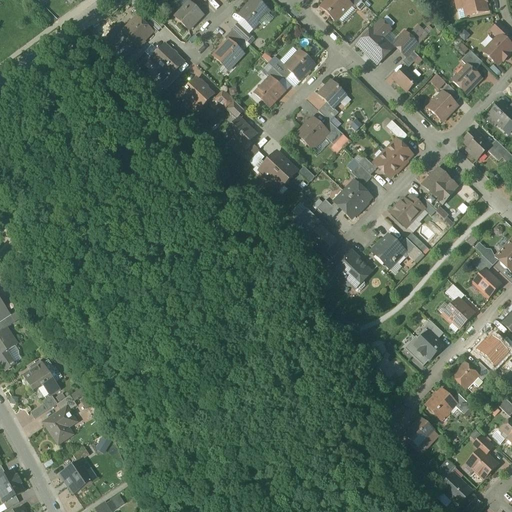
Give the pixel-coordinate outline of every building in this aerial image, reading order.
[(256,0),(240,16),(253,29),(267,14),(260,7),(261,5),(256,0)] [(329,0),(321,8),(336,22),(338,20),(343,25),(356,12),(354,10),(350,7),(351,6),(344,0),(329,0)] [(361,3),(358,0),(344,0),(351,6),(350,7),(354,10),(361,3)] [(451,0),(454,2),(455,1),(457,10),(464,8),(466,17),(488,12),(486,4),(486,3),(485,0),(451,0)] [(84,2),(74,8),(78,15),(88,9),(84,2)] [(191,5),(185,10),(184,9),(175,18),(189,31),(203,16),(191,5)] [(155,19),(142,6),(133,16),(136,19),(137,18),(147,28),(155,19)] [(147,28),(137,18),(136,19),(122,34),(139,51),(145,44),(143,42),(151,33),(153,35),(153,34),(147,28)] [(381,22),(357,46),(378,66),(395,48),(392,46),(384,38),(391,31),(381,22)] [(251,37),(238,25),(233,31),(246,43),(251,37)] [(509,34),(499,25),(492,32),(498,38),(500,36),(504,40),(509,34)] [(417,27),(409,36),(419,46),(428,37),(423,32),(417,27)] [(429,27),(423,32),(428,37),(433,31),(429,27)] [(246,43),(233,31),(225,39),(228,43),(238,52),(238,51),(246,43)] [(409,36),(405,33),(392,46),(395,48),(406,59),(413,52),(419,46),(409,36)] [(498,38),(484,53),(497,66),(502,61),(503,62),(510,56),(508,55),(511,50),(511,48),(504,40),(500,36),(498,38)] [(228,43),(214,58),(228,71),(243,55),(238,51),(238,52),(228,43)] [(461,57),(467,51),(460,44),(454,49),(461,57)] [(172,53),(165,46),(152,60),(152,63),(154,65),(157,65),(170,77),(170,78),(176,72),(184,64),(176,57),(176,56),(173,53),(172,53)] [(406,59),(403,63),(409,69),(419,58),(413,52),(406,59)] [(286,68),(285,69),(292,75),(299,81),(313,66),(300,53),(286,68)] [(482,64),(471,53),(462,62),(468,68),(468,67),(474,73),(482,64)] [(286,68),(279,62),(273,69),(283,79),(286,81),(292,75),(285,69),(286,68)] [(393,67),(396,72),(403,66),(400,62),(393,67)] [(193,64),(187,69),(195,76),(208,90),(213,85),(193,64)] [(468,68),(463,72),(460,72),(457,76),(457,78),(453,83),(466,95),(481,80),(474,73),(468,67),(468,68)] [(283,79),(273,69),(267,76),(270,79),(271,79),(277,85),(283,79)] [(405,69),(394,80),(397,83),(397,85),(399,87),(401,87),(407,93),(418,82),(405,69)] [(176,72),(170,78),(170,77),(160,87),(165,92),(180,76),(176,72)] [(428,83),(437,91),(444,84),(436,75),(428,83)] [(270,79),(262,88),(259,88),(259,91),(257,93),(263,99),(261,101),(269,109),(285,92),(277,85),(271,79),(270,79)] [(196,80),(186,91),(183,91),(180,94),(180,97),(183,100),(186,100),(187,99),(193,104),(193,105),(198,111),(200,111),(213,96),(204,88),(204,86),(202,84),(200,84),(196,80)] [(345,96),(331,83),(319,96),(327,104),(333,109),(345,96)] [(461,99),(448,86),(442,93),(455,105),(461,99)] [(234,103),(223,92),(215,101),(226,111),(234,103)] [(455,105),(442,93),(441,94),(442,94),(442,99),(437,104),(435,102),(428,109),(442,123),(447,118),(448,118),(457,108),(455,105)] [(312,95),(307,100),(312,105),(317,101),(312,95)] [(234,103),(226,111),(236,121),(244,112),(234,103)] [(333,109),(327,104),(318,113),(330,123),(338,114),(333,109)] [(511,112),(508,109),(502,104),(498,108),(496,108),(494,110),(494,112),(489,117),(490,118),(488,120),(488,122),(493,127),(496,127),(497,125),(503,130),(507,126),(507,123),(511,117),(511,112)] [(324,130),(313,120),(297,136),(312,150),(324,138),(328,134),(324,130)] [(256,137),(239,121),(227,134),(242,148),(249,141),(251,142),(256,137)] [(408,137),(392,122),(386,128),(398,140),(397,142),(400,145),(408,137)] [(343,136),(330,124),(324,130),(328,134),(324,138),(334,147),(343,136)] [(490,148),(474,132),(463,143),(469,149),(467,151),(477,161),(487,152),(490,148)] [(400,145),(397,142),(385,153),(401,169),(404,165),(412,156),(400,145)] [(498,144),(493,150),(490,148),(487,152),(499,163),(508,154),(498,144)] [(210,145),(198,145),(199,153),(210,153),(210,145)] [(252,147),(242,157),(249,164),(259,153),(252,147)] [(259,153),(249,164),(255,169),(265,159),(259,153)] [(401,169),(385,153),(374,165),(378,169),(389,180),(397,171),(398,172),(401,169)] [(275,155),(261,170),(261,173),(270,181),(285,165),(285,163),(282,160),(280,160),(275,155)] [(373,167),(365,159),(359,165),(359,166),(370,176),(378,169),(374,165),(373,167)] [(285,165),(270,181),(278,189),(282,186),(284,187),(286,187),(289,184),(289,182),(297,173),(291,168),(290,169),(285,165)] [(370,176),(359,166),(351,174),(364,187),(372,178),(370,176)] [(315,178),(304,168),(299,173),(299,176),(309,185),(315,178)] [(438,171),(423,187),(430,193),(436,199),(437,199),(451,184),(438,171)] [(371,199),(354,183),(344,194),(361,210),(371,199)] [(436,199),(430,193),(423,201),(436,213),(443,205),(437,199),(436,199)] [(361,210),(344,194),(334,204),(351,220),(361,210)] [(407,203),(404,201),(391,215),(391,216),(392,215),(406,228),(424,210),(412,198),(407,203)] [(338,214),(325,201),(317,210),(330,222),(338,214)] [(299,204),(289,214),(302,228),(312,218),(299,204)] [(289,226),(292,230),(298,226),(295,221),(289,226)] [(336,244),(321,229),(308,243),(323,257),(336,244)] [(427,249),(412,235),(407,240),(422,255),(427,249)] [(389,237),(383,244),(381,242),(371,253),(389,271),(395,265),(396,266),(397,264),(397,263),(403,257),(406,260),(409,258),(409,257),(400,247),(389,237)] [(422,255),(407,240),(400,247),(409,257),(409,258),(414,263),(422,255)] [(511,242),(508,246),(508,249),(504,253),(501,253),(497,257),(498,260),(500,262),(500,265),(505,269),(507,269),(511,273),(511,272),(511,242)] [(336,268),(333,271),(338,275),(340,277),(340,279),(342,281),(345,282),(353,290),(361,281),(363,283),(372,274),(355,258),(356,257),(351,252),(336,268)] [(492,265),(482,256),(473,266),(478,270),(482,266),(487,271),(492,265)] [(329,262),(317,275),(328,285),(338,275),(333,271),(336,268),(329,262)] [(492,279),(485,272),(474,284),(489,299),(500,287),(495,282),(495,281),(493,279),(492,279)] [(328,285),(317,275),(312,279),(324,295),(332,288),(328,285)] [(361,281),(353,290),(355,291),(357,293),(360,293),(365,288),(365,285),(363,283),(361,281)] [(465,297),(453,286),(445,294),(456,304),(459,301),(460,302),(465,297)] [(460,302),(459,301),(456,304),(443,317),(452,325),(454,323),(460,329),(474,315),(460,302)] [(5,308),(0,310),(0,324),(11,317),(5,308)] [(511,314),(502,325),(511,333),(511,314)] [(0,324),(0,333),(15,323),(11,317),(0,324)] [(443,335),(430,323),(424,330),(428,334),(429,333),(437,342),(443,335)] [(7,331),(0,336),(0,363),(6,372),(11,368),(12,368),(15,366),(5,352),(15,345),(17,347),(17,346),(7,331)] [(428,334),(414,348),(429,362),(443,347),(437,342),(429,333),(428,334)] [(37,367),(23,377),(34,394),(34,393),(33,391),(41,386),(42,388),(45,386),(52,397),(50,398),(50,399),(52,398),(61,392),(55,383),(49,374),(42,364),(42,365),(38,368),(37,367)] [(490,374),(479,364),(472,372),(478,378),(477,378),(482,383),(490,374)] [(472,372),(465,365),(460,370),(459,370),(457,373),(457,374),(452,378),(465,391),(472,384),(477,378),(478,378),(472,372)] [(56,369),(49,374),(55,383),(62,379),(56,369)] [(482,383),(477,378),(472,384),(476,389),(479,389),(482,385),(482,383)] [(442,391),(426,408),(440,422),(444,418),(444,417),(446,418),(449,415),(448,413),(449,413),(454,407),(456,405),(453,402),(442,391)] [(471,408),(459,396),(453,402),(456,405),(454,407),(464,416),(471,408)] [(58,405),(57,406),(62,413),(67,410),(69,413),(77,407),(70,397),(58,405)] [(50,398),(42,403),(44,406),(48,412),(57,406),(58,405),(52,398),(50,399),(50,398)] [(511,418),(511,406),(504,399),(497,406),(511,420),(511,418)] [(44,406),(31,415),(35,421),(48,412),(44,406)] [(385,418),(384,419),(391,426),(402,415),(395,408),(385,418)] [(62,413),(44,425),(58,446),(69,439),(64,432),(76,424),(69,413),(67,410),(62,413)] [(511,419),(500,432),(501,433),(501,437),(505,441),(509,441),(511,443),(511,419)] [(420,421),(405,437),(419,450),(434,434),(420,421)] [(494,448),(482,437),(476,444),(482,450),(487,455),(494,448)] [(84,448),(72,456),(76,462),(88,455),(84,448)] [(487,455),(482,450),(467,465),(484,481),(485,479),(487,479),(490,476),(490,474),(497,467),(487,457),(487,455)] [(455,469),(447,461),(437,471),(448,482),(453,476),(451,474),(455,469)] [(78,464),(60,476),(61,477),(62,476),(69,487),(68,488),(74,496),(92,484),(91,483),(89,485),(82,475),(85,473),(78,464)] [(6,476),(0,479),(0,498),(4,504),(24,493),(19,485),(21,484),(17,478),(15,478),(12,473),(6,476)] [(472,493),(453,476),(448,482),(440,491),(458,508),(472,493)] [(111,511),(105,503),(94,510),(95,511),(111,511)]
